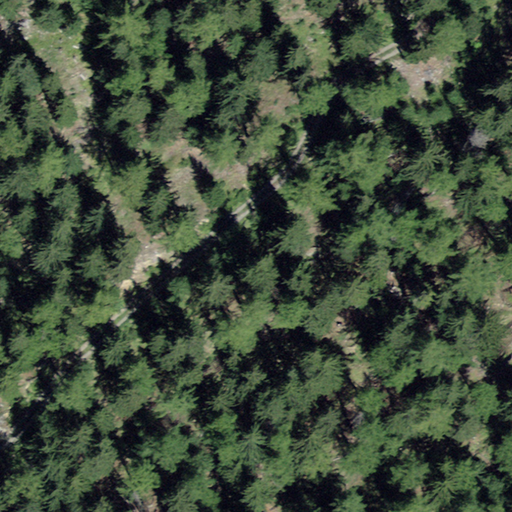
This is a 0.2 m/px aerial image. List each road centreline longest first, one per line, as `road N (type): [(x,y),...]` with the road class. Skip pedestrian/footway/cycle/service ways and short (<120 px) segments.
road 1 (track): [(0,443),(85,351),(299,154),(353,69),(422,35),(439,0)]
road 2 (track): [(0,141),(152,59),(236,0)]
